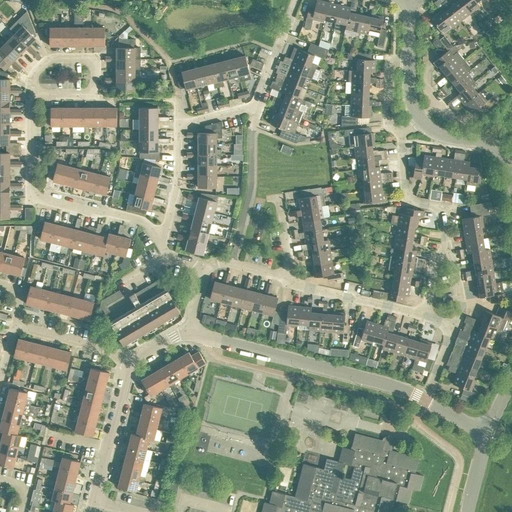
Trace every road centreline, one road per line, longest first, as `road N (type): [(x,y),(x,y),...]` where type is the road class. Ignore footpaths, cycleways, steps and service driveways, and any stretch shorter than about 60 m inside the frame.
road 1 (residential): [(189,333),(426,400)]
road 2 (residential): [(30,94),(30,193),(138,219),(155,236)]
road 3 (residential): [(288,282),(423,316)]
road 4 (residential): [(127,367),(101,348),(13,326)]
